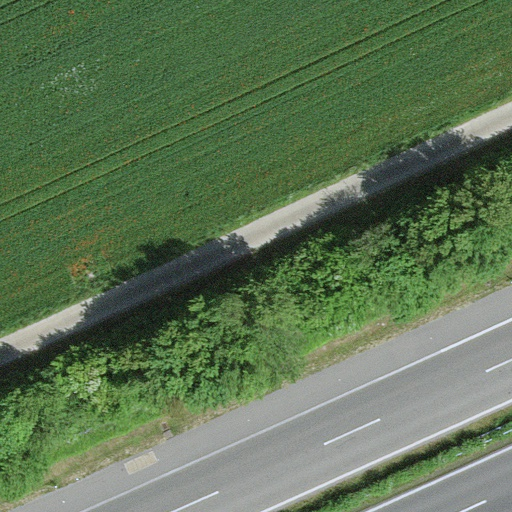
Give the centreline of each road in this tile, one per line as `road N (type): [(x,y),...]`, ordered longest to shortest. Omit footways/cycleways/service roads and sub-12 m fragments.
road 1 (track): [(511,116),(0,350)]
road 2 (motorway): [(511,359),(172,511)]
